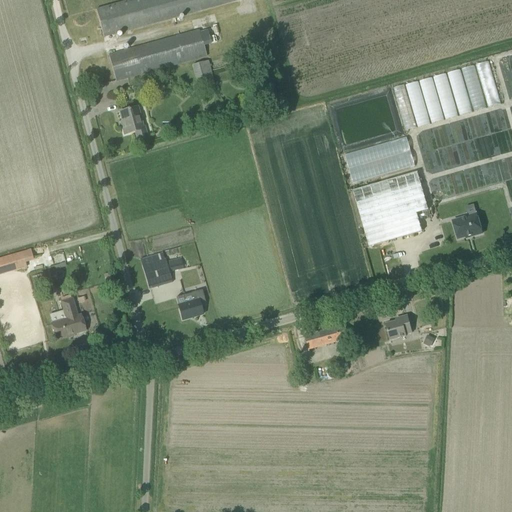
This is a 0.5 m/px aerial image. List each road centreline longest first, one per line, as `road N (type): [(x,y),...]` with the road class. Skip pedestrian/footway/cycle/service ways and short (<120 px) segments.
road 1 (unclassified): [(148,360),(511,250)]
road 2 (unclassified): [(148,360),(53,5)]
road 3 (unclassified): [(0,403),(148,360)]
road 4 (unclassified): [(141,511),(148,360)]
